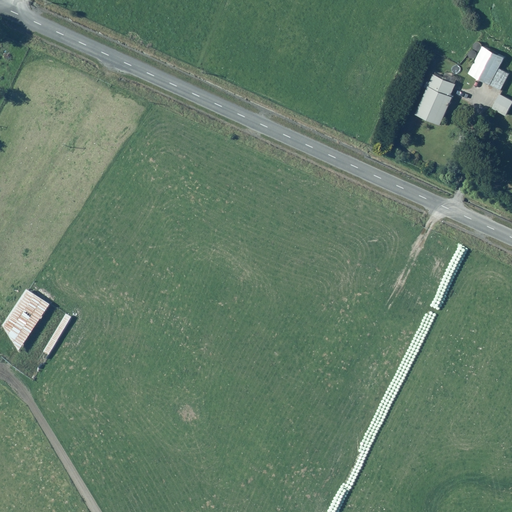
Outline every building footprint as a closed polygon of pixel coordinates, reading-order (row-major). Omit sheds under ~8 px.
[(505,56),(482,44),(468,73),(500,90),(509,73),(499,68),(505,56)] [(457,84),(434,73),(415,113),(440,125),(453,96),(451,95),(457,84)] [(511,105),(511,99),(500,93),(492,108),(507,115),(511,105)] [(28,290),(4,327),(21,353),(52,305),(28,290)] [(47,361),(72,317),(66,314),(41,358),(47,361)]
